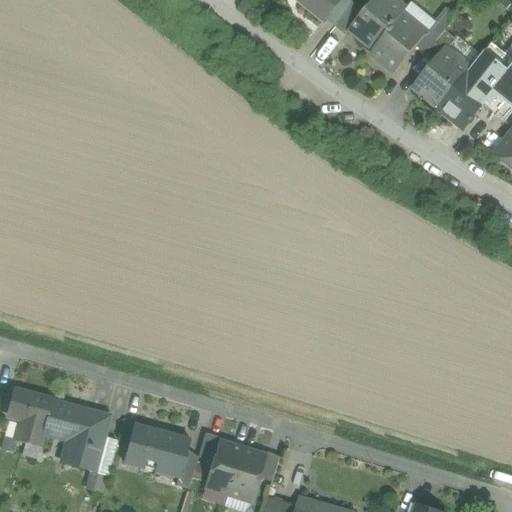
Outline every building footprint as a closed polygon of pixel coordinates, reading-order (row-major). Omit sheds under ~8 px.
[(297,0),(324,22),(325,20),(341,0),(297,0)] [(348,0),(341,0),(325,20),(336,28),(355,5),(348,0)] [(374,0),(364,13),(350,30),(351,30),(373,49),(403,14),(405,10),(392,0),(374,0)] [(355,5),(336,28),(346,37),(351,30),(350,30),(364,13),(355,5)] [(456,18),(444,8),(433,21),(446,32),(456,18)] [(403,14),(373,49),(369,54),(371,55),(390,72),(413,45),(424,31),(403,14)] [(424,31),(413,45),(426,56),(446,32),(433,21),(424,31)] [(446,32),(426,56),(436,64),(447,51),(447,52),(457,40),(446,32)] [(436,64),(415,90),(439,109),(471,71),(447,52),(447,51),(436,64)] [(511,68),(505,77),(481,57),(471,71),(472,71),(495,90),(483,105),(487,109),(501,92),(511,101),(511,68)] [(471,71),(439,109),(463,129),(483,105),(495,90),(472,71),(471,71)] [(511,101),(501,92),(487,109),(505,123),(511,114),(511,101)] [(511,133),(495,155),(511,168),(511,133)] [(50,404),(15,395),(8,417),(20,421),(43,427),(50,404)] [(90,415),(50,404),(43,427),(41,436),(65,442),(59,463),(92,472),(101,439),(106,420),(90,416),(90,415)] [(43,427),(20,421),(14,442),(37,449),(41,436),(43,427)] [(188,441),(135,427),(135,426),(134,426),(123,463),(125,463),(125,462),(156,471),(157,468),(179,474),(184,458),(190,441),(188,440),(188,441)] [(221,439),(205,434),(197,459),(212,464),(219,443),(220,443),(221,439)] [(116,443),(101,439),(92,472),(108,477),(116,443)] [(212,464),(205,489),(228,496),(242,450),(220,443),(219,443),(212,464)] [(264,457),(242,450),(228,496),(251,503),(259,478),(265,457),(264,457)] [(281,458),(266,453),(264,457),(265,457),(259,478),(273,483),(281,458)] [(197,461),(184,458),(179,474),(176,486),(188,489),(197,461)] [(284,511),(287,504),(269,499),(265,511),(284,511)] [(339,511),(303,501),(301,508),(299,511),(339,511)]
